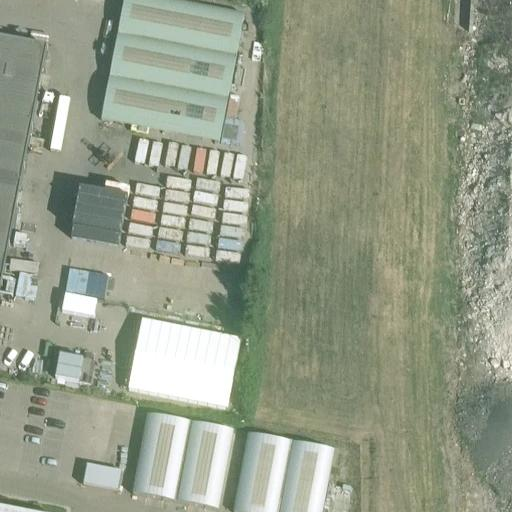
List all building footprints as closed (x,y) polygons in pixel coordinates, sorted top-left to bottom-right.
[(244,18),(149,0),(125,0),(101,123),(219,146),(244,18)] [(0,296),(47,52),(0,43),(0,296)] [(142,324),(128,393),(227,412),(240,343),(142,324)] [(123,472),(103,469),(112,410),(99,408),(86,486),(120,492),(123,472)] [(148,418),(133,497),(209,511),(218,511),(233,434),(148,418)] [(249,438),(234,511),(322,511),(334,454),(249,438)]
